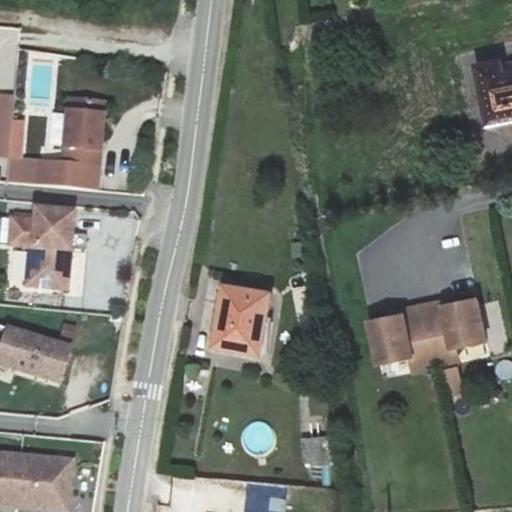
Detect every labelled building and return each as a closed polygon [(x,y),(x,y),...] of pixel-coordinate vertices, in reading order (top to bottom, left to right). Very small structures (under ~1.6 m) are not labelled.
[(511,58),(480,65),(492,119),(511,115),(511,58)] [(0,154),(11,155),(13,96),(0,95),(0,154)] [(105,101),(70,98),(64,160),(11,155),(8,181),(98,189),(105,101)] [(73,208),(35,206),(34,219),(12,217),(10,242),(30,243),(27,281),(68,284),(73,208)] [(269,293),(223,285),(212,349),(258,357),(269,293)] [(443,303),(401,312),(402,316),(368,323),(378,365),(411,357),(414,370),(456,361),(453,348),(486,342),(477,300),(444,307),(443,303)] [(73,347),(0,325),(0,361),(63,381),(73,347)] [(270,426),(250,425),(250,448),(269,449),(270,426)] [(303,437),(304,467),(329,466),(328,436),(303,437)] [(0,458),(0,509),(25,511),(68,511),(73,466),(0,458)]
